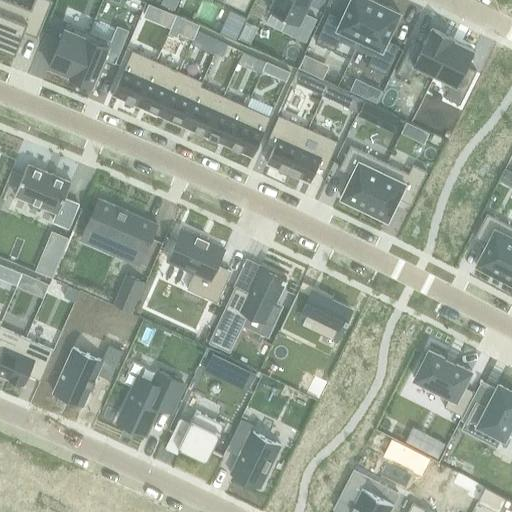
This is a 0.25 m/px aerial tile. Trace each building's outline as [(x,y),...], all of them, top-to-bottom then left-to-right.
[(8,12),(0,31),(0,47),(15,54),(24,32),(37,37),(51,0),(33,0),(30,9),(12,1),(8,12)] [(0,0),(0,31),(8,12),(12,1),(8,0),(0,0)] [(223,0),(223,1),(244,11),(249,0),(223,0)] [(273,0),(269,10),(298,24),(293,35),(305,40),(316,18),(304,13),(310,0),(273,0)] [(329,12),(315,41),(334,50),(339,40),(355,47),(377,1),(374,0),(349,0),(341,18),(329,12)] [(377,1),(355,47),(371,55),(366,66),(386,75),(399,45),(387,39),(400,12),(377,1)] [(147,2),(142,15),(155,21),(160,8),(152,5),(147,2)] [(170,27),(168,32),(176,36),(184,18),(176,14),(174,19),(170,27)] [(66,23),(48,66),(70,75),(69,76),(70,76),(78,58),(88,32),(66,23)] [(78,58),(70,76),(92,85),(104,58),(115,63),(129,29),(117,25),(110,41),(88,32),(78,58)] [(412,39),(396,72),(411,80),(417,66),(434,74),(452,39),(453,39),(453,38),(431,27),(423,44),(412,39)] [(208,34),(201,48),(214,54),(214,52),(216,48),(220,40),(208,34)] [(452,39),(434,74),(451,83),(445,97),(459,104),(476,70),(466,65),(473,49),(453,39),(452,39)] [(216,48),(214,52),(222,55),(227,43),(220,40),(216,48)] [(132,49),(112,94),(136,104),(151,72),(156,60),(132,49)] [(304,56),(299,66),(308,70),(313,60),(304,56)] [(258,57),(253,69),(261,72),(262,70),(266,61),(258,57)] [(151,72),(136,104),(159,115),(174,82),(179,70),(156,60),(151,72)] [(278,66),(274,76),(286,81),(290,71),(278,66)] [(174,82),(159,115),(182,125),(197,92),(200,84),(202,80),(179,70),(174,82)] [(320,80),(315,91),(322,94),(327,84),(320,80)] [(197,92),(182,125),(205,135),(220,103),(223,95),(201,85),(200,84),(197,92)] [(327,84),(322,94),(330,98),(335,87),(327,84)] [(344,104),(344,106),(357,112),(363,99),(350,92),(349,94),(344,104)] [(220,103),(205,135),(229,145),(242,114),(246,105),(223,95),(220,103)] [(364,100),(356,115),(368,120),(376,106),(364,100)] [(242,114),(229,145),(252,156),(270,116),(268,115),(247,105),(246,105),(242,114)] [(278,114),(266,143),(274,146),(266,162),(288,172),(308,127),(278,114)] [(308,127),(288,172),(310,181),(317,165),(325,169),(338,140),(308,127)] [(350,145),(339,168),(351,174),(340,196),(364,208),(386,162),(350,145)] [(386,162),(364,208),(387,219),(398,197),(410,203),(426,171),(412,164),(408,173),(386,162)] [(27,163),(14,193),(57,211),(53,220),(68,227),(78,203),(64,197),(71,181),(27,163)] [(98,197),(85,228),(129,247),(124,258),(139,264),(157,223),(98,197)] [(511,225),(487,212),(474,236),(486,243),(476,263),(478,265),(477,267),(491,275),(492,272),(500,276),(511,251),(511,225)] [(181,229),(167,259),(194,271),(187,288),(217,302),(231,271),(217,264),(224,249),(208,241),(209,240),(197,235),(197,236),(181,229)] [(511,251),(500,276),(505,279),(504,281),(511,285),(511,251)] [(0,263),(0,278),(3,279),(9,267),(2,264),(0,263)] [(39,263),(35,271),(51,277),(52,277),(55,270),(39,263)] [(235,286),(208,341),(229,351),(242,325),(247,314),(265,322),(265,321),(272,324),(280,306),(274,303),(284,281),(285,281),(286,278),(283,276),(282,276),(274,273),(260,266),(248,291),(235,285),(235,286)] [(130,274),(117,306),(131,312),(145,280),(130,274)] [(35,278),(30,291),(43,297),(49,284),(48,283),(35,278)] [(67,285),(65,292),(76,296),(79,290),(67,285)] [(298,288),(279,329),(280,330),(282,326),(315,341),(320,330),(336,337),(344,320),(346,321),(348,317),(346,316),(350,308),(330,298),(332,294),(331,293),(329,298),(312,289),(310,294),(298,288)] [(0,374),(8,378),(26,337),(0,325),(0,374)] [(26,337),(8,378),(9,378),(9,379),(22,385),(22,384),(24,385),(28,374),(40,379),(53,349),(26,337)] [(67,342),(48,387),(81,400),(95,366),(108,372),(122,344),(107,337),(100,355),(67,342)] [(429,348),(414,378),(449,395),(444,406),(461,415),(474,390),(463,385),(471,370),(455,362),(456,360),(445,355),(444,356),(429,348)] [(212,352),(207,363),(250,383),(255,372),(212,352)] [(138,375),(119,417),(147,430),(158,404),(171,410),(183,383),(158,371),(153,382),(138,375)] [(312,375),(303,393),(317,399),(326,382),(312,375)] [(465,421),(461,428),(496,446),(502,436),(504,437),(508,429),(511,431),(511,391),(499,384),(497,388),(487,407),(475,401),(465,421)] [(174,430),(173,431),(183,435),(178,447),(179,448),(206,461),(224,423),(196,410),(190,421),(186,429),(177,425),(174,430)] [(241,417),(230,440),(242,446),(230,472),(260,487),(281,444),(251,429),(253,424),(241,417)] [(412,426),(404,441),(436,457),(444,443),(412,426)] [(391,436),(383,452),(422,473),(430,457),(391,436)] [(353,469),(339,498),(353,505),(349,511),(387,511),(392,503),(394,504),(394,503),(393,502),(392,502),(375,493),(380,483),(353,469)] [(485,486),(478,500),(499,511),(506,498),(485,486)]
